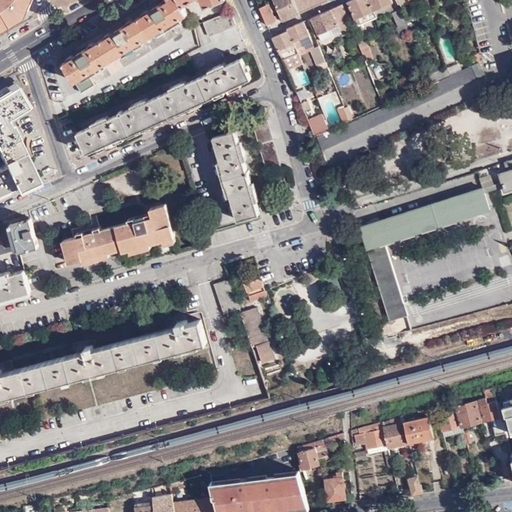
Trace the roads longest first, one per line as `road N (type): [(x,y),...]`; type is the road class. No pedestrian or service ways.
road 1 (residential): [(0,321),(317,232),(279,86)]
road 2 (unknown): [(204,264),(231,394),(0,454)]
road 3 (residential): [(279,86),(64,181)]
road 4 (unknown): [(45,116),(188,42)]
road 5 (residential): [(64,181),(22,48)]
